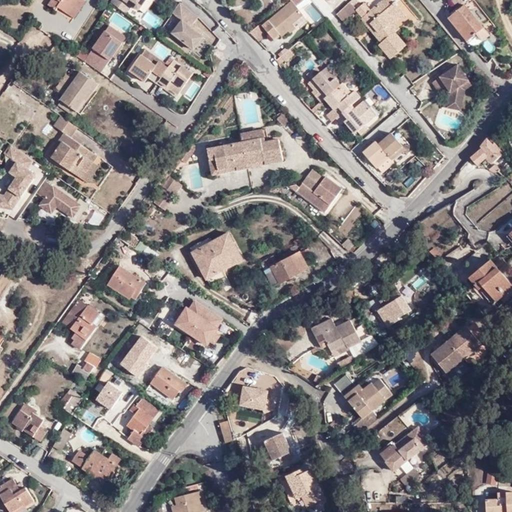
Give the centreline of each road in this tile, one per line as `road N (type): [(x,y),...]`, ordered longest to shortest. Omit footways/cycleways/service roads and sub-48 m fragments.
road 1 (residential): [(242,41),(113,236),(77,252),(0,239)]
road 2 (residential): [(405,215),(242,41)]
road 3 (unclassified): [(244,347),(321,395),(317,421),(354,511)]
road 4 (tertiary): [(405,215),(359,261),(264,322),(244,347)]
road 5 (tertiary): [(244,347),(128,511)]
road 6 (tertiary): [(511,98),(405,215)]
road 7 (residential): [(109,511),(0,442)]
